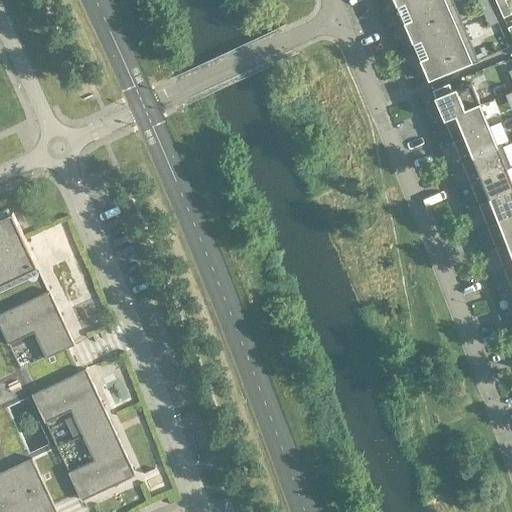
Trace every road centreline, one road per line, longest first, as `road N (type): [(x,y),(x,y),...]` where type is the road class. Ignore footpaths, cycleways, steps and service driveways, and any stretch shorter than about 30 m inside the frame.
road 1 (residential): [(511,450),(339,20)]
road 2 (residential): [(58,151),(199,511)]
road 3 (residential): [(339,20),(58,151)]
road 4 (residential): [(0,21),(58,151)]
